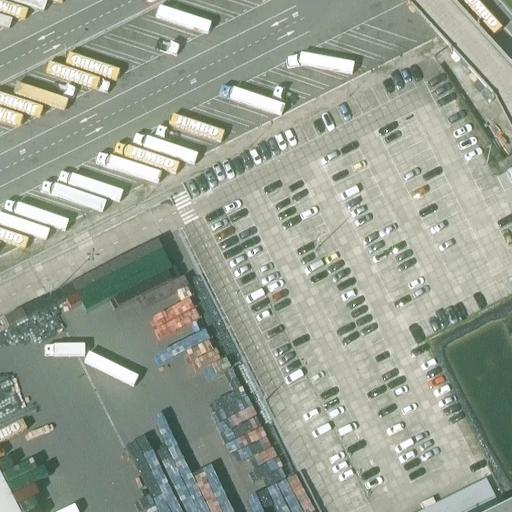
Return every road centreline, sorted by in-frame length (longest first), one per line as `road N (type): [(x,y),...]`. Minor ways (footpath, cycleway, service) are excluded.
road 1 (unknown): [(309,140),(243,172),(408,504)]
road 2 (unknown): [(309,140),(380,113),(415,120),(437,134),(495,243),(506,267),(496,303),(406,344)]
road 3 (unknown): [(342,511),(184,213)]
road 4 (unknown): [(0,143),(201,45),(268,0)]
road 5 (unknown): [(309,140),(406,344)]
road 6 (unknown): [(406,344),(451,473),(442,488),(408,504)]
